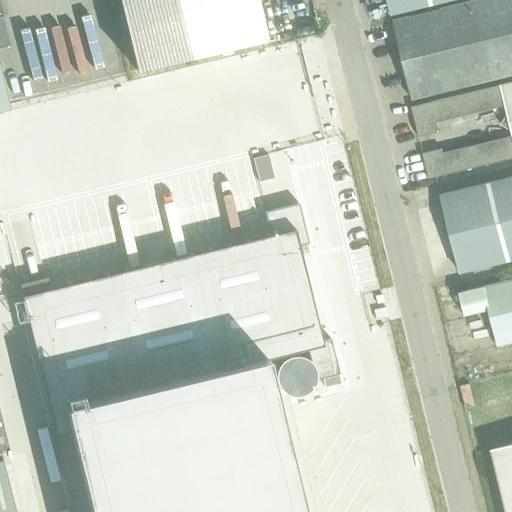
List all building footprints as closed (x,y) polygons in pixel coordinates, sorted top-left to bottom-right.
[(118,0),(135,70),(265,39),(255,0),(118,0)] [(387,0),(392,16),(456,0),(387,0)] [(511,0),(485,0),(393,22),(404,65),(412,99),(511,74),(511,0)] [(0,112),(10,110),(0,70),(0,16),(3,16),(0,1),(0,112)] [(511,159),(511,83),(411,109),(418,138),(437,134),(435,124),(504,107),(506,115),(499,126),(510,133),(511,137),(442,154),(441,150),(422,155),(428,180),(511,159)] [(421,225),(447,219),(460,274),(511,261),(511,179),(416,203),(421,225)] [(68,284),(20,296),(27,323),(54,433),(73,511),(303,511),(271,379),(312,369),(314,380),(325,378),(338,375),(330,339),(321,341),(309,292),(298,246),(308,244),(303,226),(298,204),(282,208),(263,213),(269,235),(68,284)] [(511,279),(484,287),(459,293),(464,316),(489,310),(498,346),(511,342),(511,279)] [(511,511),(511,444),(492,449),(506,511),(511,511)] [(13,511),(1,460),(0,460),(0,511),(13,511)]
